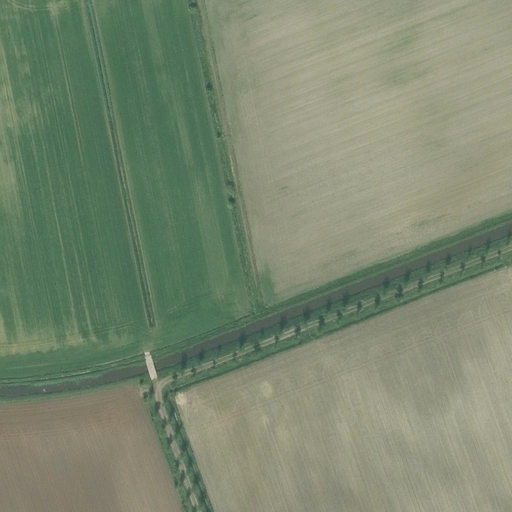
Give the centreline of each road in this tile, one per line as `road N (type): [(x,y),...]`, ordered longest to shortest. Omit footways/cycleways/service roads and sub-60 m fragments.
road 1 (track): [(511,250),(153,385)]
road 2 (track): [(153,385),(198,511)]
